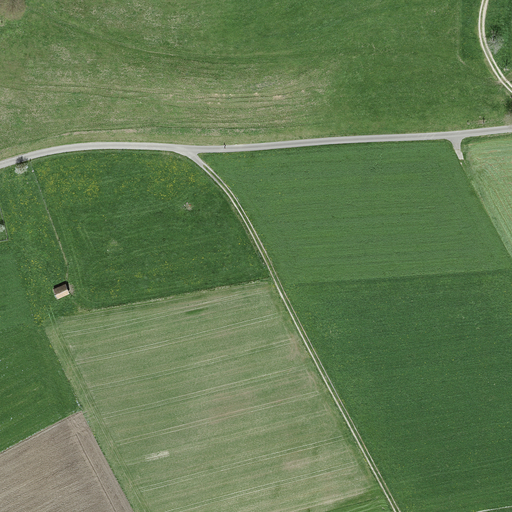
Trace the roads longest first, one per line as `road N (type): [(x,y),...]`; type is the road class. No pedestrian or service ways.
road 1 (unclassified): [(511,127),(214,147),(102,142),(0,165)]
road 2 (track): [(397,511),(236,204),(189,157),(157,145)]
